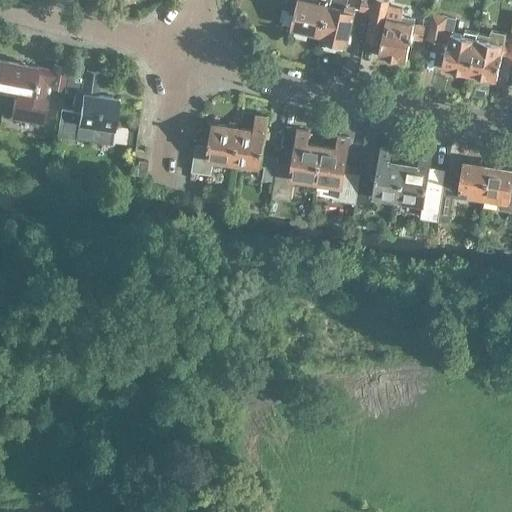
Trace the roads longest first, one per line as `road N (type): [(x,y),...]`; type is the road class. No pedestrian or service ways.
road 1 (residential): [(511,125),(295,82),(184,46)]
road 2 (residential): [(184,46),(0,17)]
road 3 (residential): [(162,170),(184,46)]
